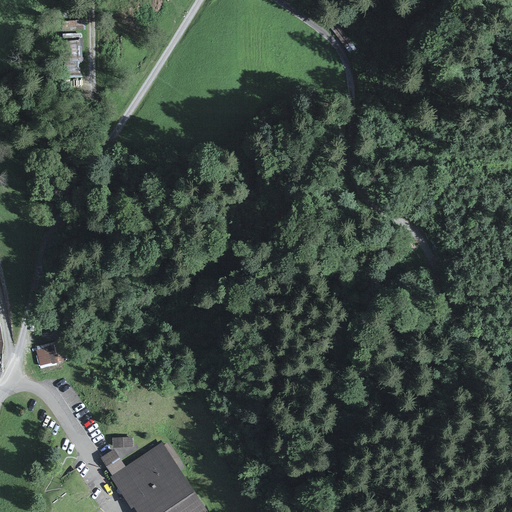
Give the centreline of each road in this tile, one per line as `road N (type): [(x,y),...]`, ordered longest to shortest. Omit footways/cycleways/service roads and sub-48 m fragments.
road 1 (track): [(277,0),(330,40),(346,64),(355,188),(419,235),(460,315),(511,379)]
road 2 (track): [(17,348),(57,220),(202,0)]
road 3 (track): [(89,0),(103,150)]
